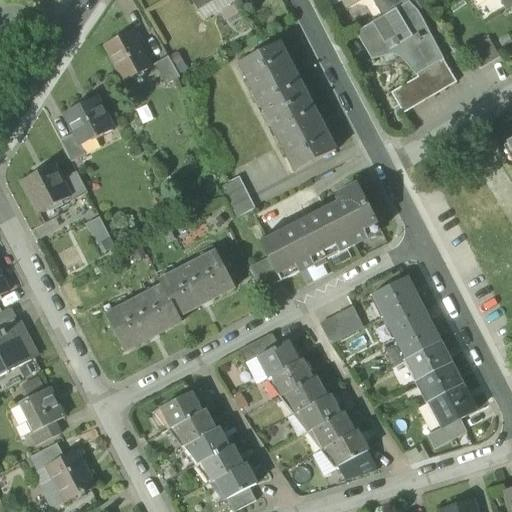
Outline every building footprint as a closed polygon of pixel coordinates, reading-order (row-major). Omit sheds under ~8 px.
[(190,0),(197,11),(209,4),(206,0),(190,0)] [(240,0),(215,0),(209,4),(197,11),(204,22),(240,0)] [(343,2),(342,0),(323,0),(330,10),(343,2)] [(353,0),(376,0),(386,17),(408,4),(411,3),(409,0),(342,0),(343,2),(345,5),(353,0)] [(511,0),(499,0),(507,12),(511,8),(511,0)] [(427,36),(408,4),(386,17),(358,34),(374,59),(400,44),(418,76),(422,74),(444,61),(428,35),(427,36)] [(107,48),(126,82),(152,69),(133,34),(107,48)] [(470,52),(481,71),(501,59),(490,40),(470,52)] [(239,64),(295,173),(335,152),(279,44),(239,64)] [(157,65),(169,85),(180,79),(179,77),(168,59),(157,65)] [(422,74),(423,76),(392,95),(404,116),(457,84),(444,61),(422,74)] [(75,135),(81,147),(83,146),(95,139),(96,141),(114,131),(97,98),(65,114),(75,135)] [(61,143),(72,164),(88,156),(83,146),(81,147),(75,135),(61,143)] [(23,183),(40,215),(70,199),(61,181),(54,167),(23,183)] [(70,199),(72,203),(88,195),(76,173),(61,181),(70,199)] [(218,189),(234,221),(255,210),(239,178),(218,189)] [(270,261),(281,282),(306,269),(321,262),(381,231),(358,186),(337,197),(339,201),(323,209),(326,215),(263,247),(270,261)] [(85,226),(103,255),(116,248),(100,218),(85,226)] [(160,283),(163,288),(178,318),(235,289),(217,254),(160,283)] [(249,271),(260,293),(281,282),(270,261),(249,271)] [(321,262),(306,269),(314,284),(328,277),(321,262)] [(0,276),(0,297),(9,293),(0,276)] [(374,296),(386,318),(418,301),(406,280),(374,296)] [(181,324),(178,318),(163,288),(107,317),(125,353),(181,324)] [(429,323),(418,301),(386,318),(397,339),(429,323)] [(329,342),(331,346),(363,328),(354,309),(321,326),(329,342)] [(10,310),(2,314),(0,315),(0,328),(16,320),(10,310)] [(440,344),(429,323),(397,339),(400,346),(408,361),(440,344)] [(0,334),(0,378),(38,359),(20,324),(0,334)] [(240,353),(246,365),(279,348),(272,336),(240,353)] [(270,380),(273,378),(299,364),(288,344),(279,348),(246,365),(257,386),(270,379),(270,380)] [(451,365),(440,344),(408,361),(419,382),(451,365)] [(408,361),(400,346),(385,353),(393,368),(408,361)] [(303,363),(299,364),(273,378),(283,398),(287,396),(313,382),(303,363)] [(462,387),(451,365),(419,382),(430,403),(462,387)] [(316,380),(313,382),(287,396),(297,415),(301,413),(327,400),(316,380)] [(476,413),(462,387),(430,403),(443,429),(444,430),(460,421),(476,413)] [(37,431),(38,433),(55,424),(64,419),(49,390),(21,404),(30,422),(32,421),(37,431)] [(172,430),(176,428),(202,415),(192,395),(162,410),(172,430)] [(330,398),(327,400),(301,413),(311,433),(314,431),(340,417),(330,398)] [(30,422),(21,404),(10,410),(19,427),(13,430),(19,440),(30,434),(37,431),(32,421),(30,422)] [(206,413),(202,415),(176,428),(186,448),(190,446),(216,433),(206,413)] [(301,413),(297,415),(287,420),(298,440),(311,433),(301,413)] [(340,417),(314,431),(325,450),(328,448),(354,435),(354,434),(344,416),(343,415),(340,417)] [(427,437),(434,452),(468,434),(460,421),(444,430),(443,429),(427,437)] [(30,434),(37,448),(61,436),(55,424),(38,433),(37,431),(30,434)] [(219,431),(216,433),(190,446),(200,466),(203,464),(229,450),(219,431)] [(354,434),(354,435),(328,448),(338,468),(368,453),(358,433),(357,432),(354,434)] [(31,459),(39,473),(47,469),(47,468),(64,459),(57,445),(31,459)] [(323,479),(340,470),(338,468),(328,448),(325,450),(312,457),(323,479)] [(233,449),(229,450),(203,464),(213,483),(217,482),(243,468),(233,449)] [(47,469),(53,480),(66,505),(81,497),(81,498),(86,496),(85,495),(96,489),(76,452),(64,459),(47,468),(47,469)] [(368,453),(338,468),(340,470),(345,481),(378,471),(368,453)] [(246,466),(243,468),(217,482),(227,502),(228,501),(250,490),(257,486),(246,466)] [(47,469),(39,473),(35,475),(41,487),(53,480),(47,469)] [(53,511),(66,505),(53,480),(41,487),(53,511)] [(228,501),(232,511),(238,511),(256,503),(250,490),(228,501)] [(442,511),(476,511),(473,502),(442,511)]
